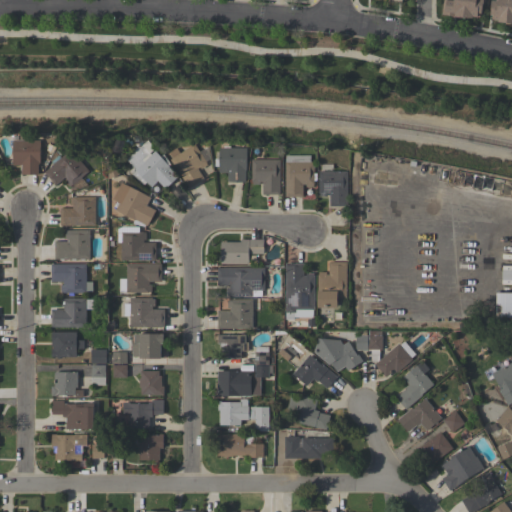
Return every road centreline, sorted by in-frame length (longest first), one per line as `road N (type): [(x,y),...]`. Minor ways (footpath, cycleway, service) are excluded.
road 1 (residential): [(0,8),(336,18),(511,52)]
road 2 (residential): [(402,483),(0,484)]
road 3 (residential): [(189,484),(194,228),(221,220),(303,231)]
road 4 (residential): [(23,484),(24,211)]
road 5 (residential): [(428,511),(390,471),(361,404)]
